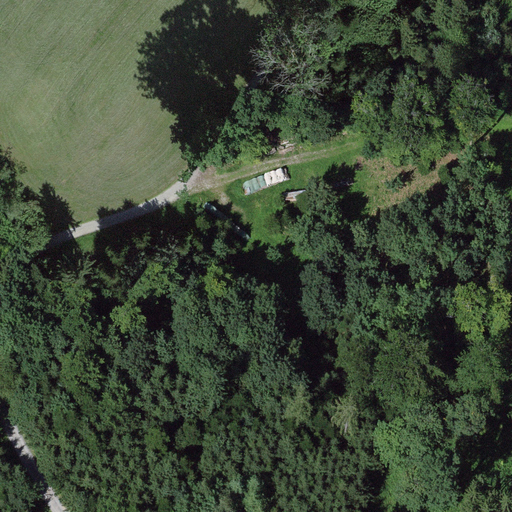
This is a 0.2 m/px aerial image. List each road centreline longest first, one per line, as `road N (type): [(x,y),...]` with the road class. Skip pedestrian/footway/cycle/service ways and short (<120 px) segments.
road 1 (track): [(334,0),(274,42),(190,178),(139,208),(47,242),(0,273)]
road 2 (track): [(190,178),(452,124),(511,125)]
road 3 (track): [(57,511),(0,406)]
